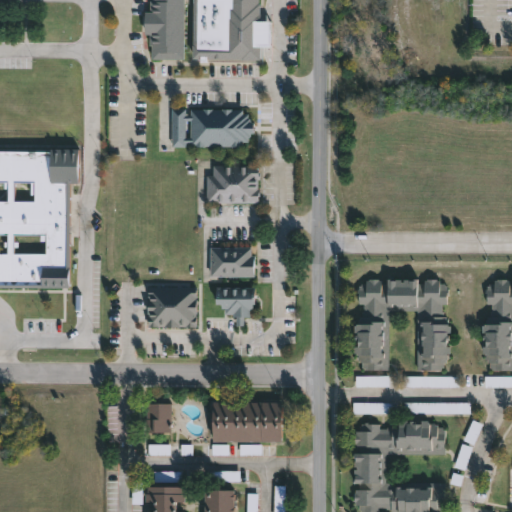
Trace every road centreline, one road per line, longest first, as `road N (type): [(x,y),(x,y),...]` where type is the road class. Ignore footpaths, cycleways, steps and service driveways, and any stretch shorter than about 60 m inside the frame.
road 1 (tertiary): [(321,511),(322,0)]
road 2 (residential): [(0,375),(321,377)]
road 3 (residential): [(322,242),(511,246)]
